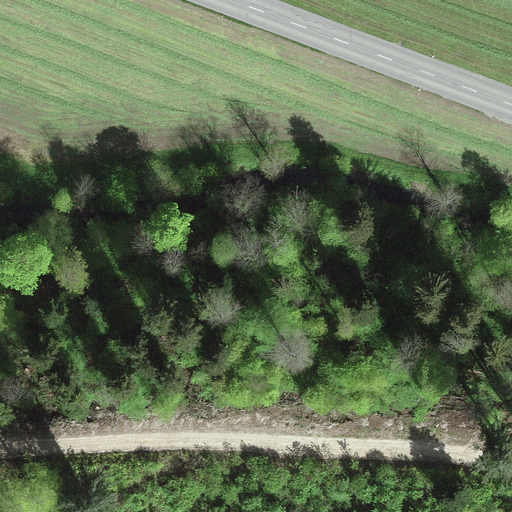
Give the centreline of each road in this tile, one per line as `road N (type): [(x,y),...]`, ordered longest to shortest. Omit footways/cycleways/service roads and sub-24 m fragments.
road 1 (track): [(0,443),(313,438),(511,462)]
road 2 (secondary): [(511,103),(234,0)]
